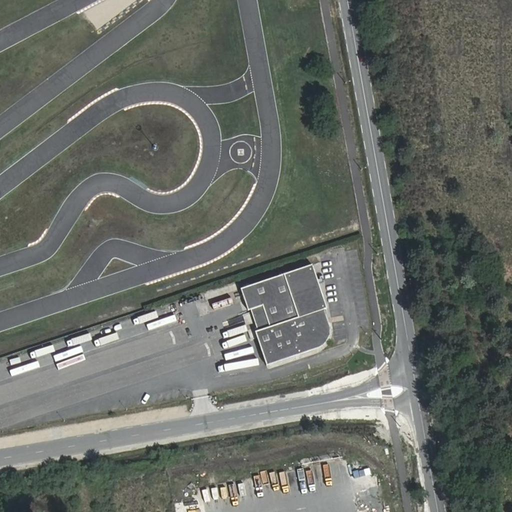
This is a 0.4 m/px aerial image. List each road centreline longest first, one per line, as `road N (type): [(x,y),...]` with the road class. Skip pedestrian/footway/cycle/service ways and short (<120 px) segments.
road 1 (unclassified): [(416,388),(0,458)]
road 2 (residential): [(416,388),(347,0)]
road 3 (unknown): [(198,424),(195,398),(203,391),(304,371),(346,351),(351,335),(337,267)]
road 4 (residential): [(437,511),(416,388)]
